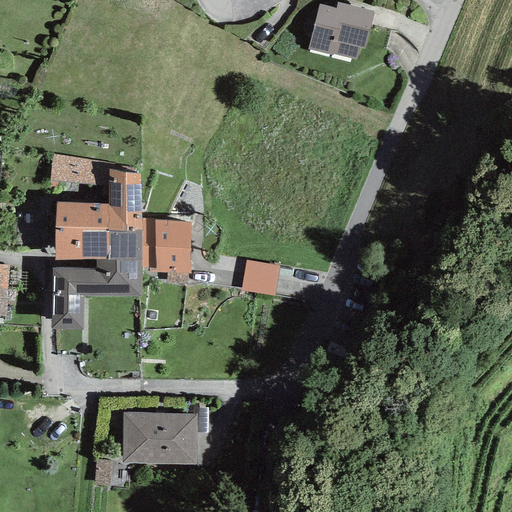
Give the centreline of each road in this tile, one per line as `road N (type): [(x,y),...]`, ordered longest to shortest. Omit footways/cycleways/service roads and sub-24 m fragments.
road 1 (residential): [(289,387),(451,0)]
road 2 (residential): [(289,387),(55,386),(47,374),(44,273),(35,261),(0,255)]
road 3 (residential): [(272,511),(289,387)]
